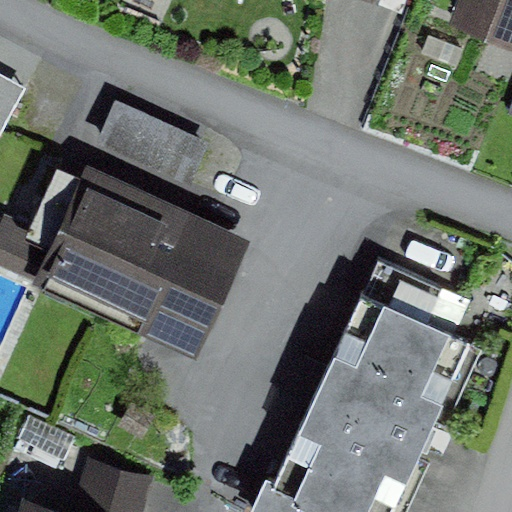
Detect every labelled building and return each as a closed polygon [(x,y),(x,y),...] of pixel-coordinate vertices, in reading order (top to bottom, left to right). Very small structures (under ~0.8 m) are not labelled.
[(378,0),(377,6),(402,16),(408,0),(378,0)] [(511,0),(461,0),(451,29),(511,51),(511,0)] [(117,102),(97,143),(193,187),(212,146),(117,102)] [(251,241),(91,171),(84,186),(59,174),(35,228),(5,216),(0,227),(0,267),(33,282),(30,290),(197,364),(251,241)] [(463,305),(380,266),(278,487),(265,481),(250,511),(397,511),(471,355),(445,343),(463,305)] [(132,402),(118,424),(138,437),(153,414),(132,402)] [(31,417),(20,439),(64,461),(75,439),(31,417)] [(88,457),(71,511),(144,511),(155,478),(88,457)]
